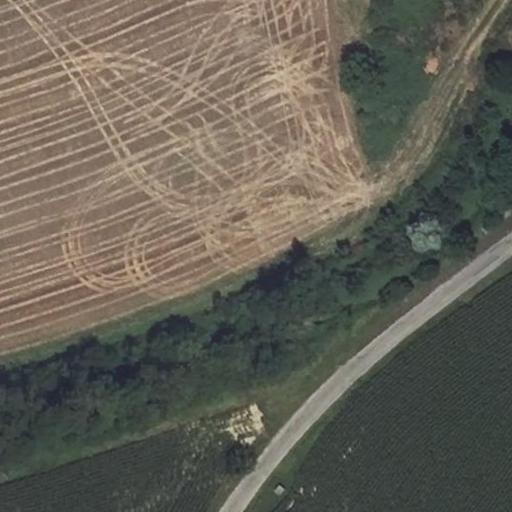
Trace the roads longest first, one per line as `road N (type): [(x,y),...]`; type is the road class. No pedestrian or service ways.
road 1 (unclassified): [(228,511),(359,365),(511,246)]
road 2 (track): [(501,0),(394,187)]
